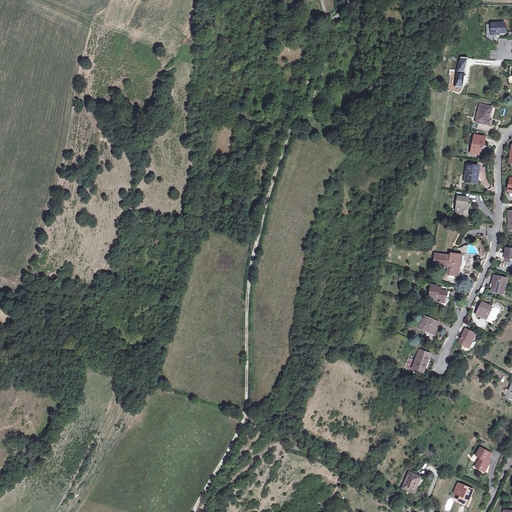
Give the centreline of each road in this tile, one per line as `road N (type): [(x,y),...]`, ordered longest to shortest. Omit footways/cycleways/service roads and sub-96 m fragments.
road 1 (track): [(192,511),(246,421),(255,246),(324,31),(337,16),(328,17),(321,0)]
road 2 (residential): [(440,367),(497,243),(498,156),(511,132)]
